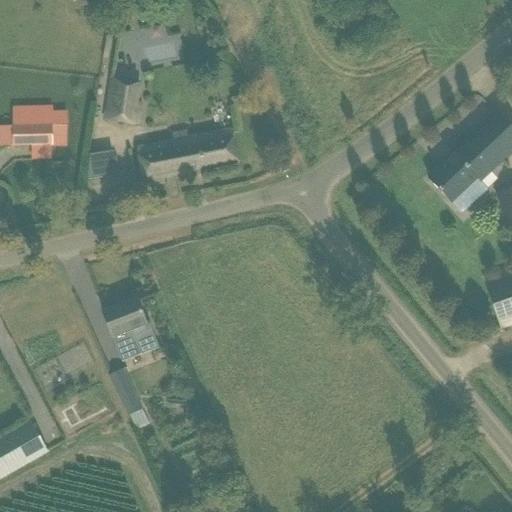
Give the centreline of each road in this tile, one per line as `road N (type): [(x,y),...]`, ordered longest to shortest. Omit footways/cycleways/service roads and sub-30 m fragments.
road 1 (unclassified): [(511,456),(300,188)]
road 2 (unclassified): [(0,263),(300,188)]
road 3 (unclassified): [(300,188),(365,149),(511,30)]
